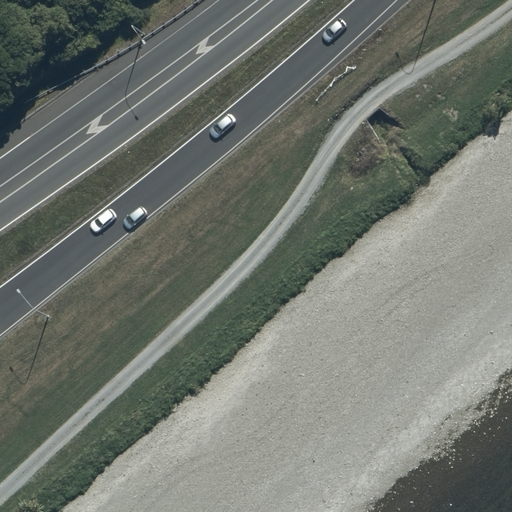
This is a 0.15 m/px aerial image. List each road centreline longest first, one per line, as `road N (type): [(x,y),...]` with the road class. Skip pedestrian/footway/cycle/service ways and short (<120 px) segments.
road 1 (trunk): [(369,0),(237,116),(0,301)]
road 2 (trunk): [(0,216),(288,0)]
road 3 (trunk): [(0,172),(237,0)]
